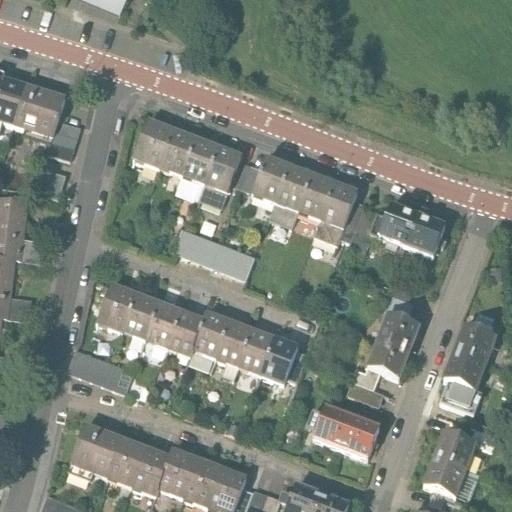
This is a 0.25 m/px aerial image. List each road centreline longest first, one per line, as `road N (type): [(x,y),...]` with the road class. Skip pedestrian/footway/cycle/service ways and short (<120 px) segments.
road 1 (residential): [(489,212),(115,76)]
road 2 (residential): [(46,407),(153,430),(366,511)]
road 3 (residential): [(489,212),(382,511)]
road 4 (residential): [(79,249),(307,336)]
road 5 (residential): [(115,76),(79,249)]
road 6 (residential): [(79,249),(46,407)]
road 7 (residential): [(115,76),(0,39)]
